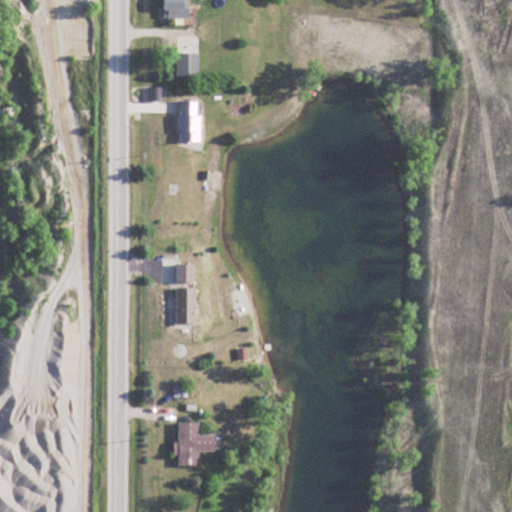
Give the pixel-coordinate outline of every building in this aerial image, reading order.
[(189,18),(189,0),(163,0),(164,18),(189,18)] [(176,75),(199,75),(199,53),(176,53),(176,75)] [(202,100),(179,100),(178,140),(201,140),(202,100)] [(177,282),(195,282),(195,263),(177,263),(177,282)] [(197,287),(176,287),(176,322),(197,322),(197,287)] [(200,423),(179,422),(178,466),(200,466),(200,451),(217,451),(218,435),(200,435),(200,423)]
